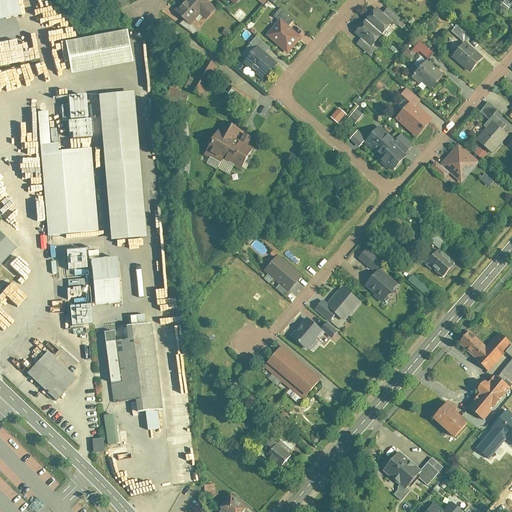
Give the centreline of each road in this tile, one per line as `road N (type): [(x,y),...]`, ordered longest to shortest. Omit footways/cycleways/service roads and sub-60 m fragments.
road 1 (unknown): [(0,102),(135,81),(169,476),(148,511)]
road 2 (secondary): [(297,497),(511,248)]
road 3 (residential): [(390,191),(292,109),(282,88),(357,0)]
road 4 (residential): [(256,345),(390,191)]
road 5 (residential): [(390,191),(511,57)]
road 6 (secondary): [(125,511),(0,389)]
